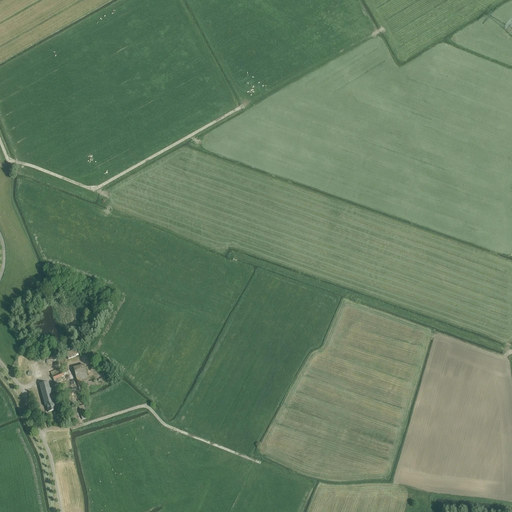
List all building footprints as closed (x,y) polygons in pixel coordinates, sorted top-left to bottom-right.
[(66,353),(68,360),(76,357),(79,356),(77,352),(74,353),(73,350),(66,353)] [(86,376),(83,365),(73,368),(79,390),(97,385),(96,380),(88,383),(86,376)] [(60,369),(50,373),(55,384),(52,385),(54,390),(61,388),(60,383),(60,382),(63,381),(61,377),(63,377),(60,369)] [(48,413),(55,411),(53,405),(53,404),(48,383),(39,385),(45,407),(46,406),(48,413)] [(82,420),(87,419),(84,406),(79,407),(82,420)]
